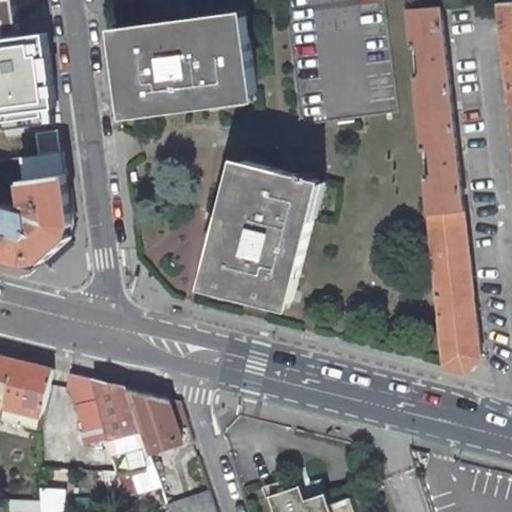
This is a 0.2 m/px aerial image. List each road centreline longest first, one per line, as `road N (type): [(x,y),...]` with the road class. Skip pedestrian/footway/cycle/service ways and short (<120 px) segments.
road 1 (residential): [(503,438),(511,340),(473,10)]
road 2 (residential): [(122,343),(71,0)]
road 3 (secondary): [(503,438),(196,363)]
road 4 (residential): [(196,363),(203,420),(233,511)]
road 5 (secondary): [(122,343),(0,311)]
